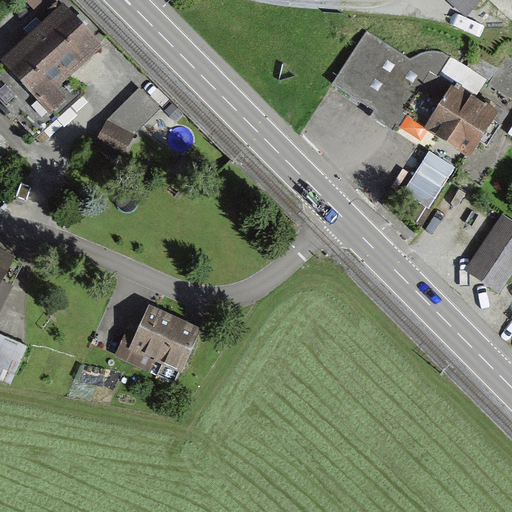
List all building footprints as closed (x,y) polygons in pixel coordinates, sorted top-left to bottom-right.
[(26,0),(25,2),(37,14),(51,0),(26,0)] [(445,0),(470,21),(488,0),(445,0)] [(104,51),(63,7),(0,65),(0,67),(52,123),(82,94),(71,82),(104,51)] [(410,61),(367,34),(334,86),(374,111),(369,118),(393,133),(397,127),(401,130),(409,116),(435,76),(437,78),(475,102),(488,82),(450,58),(450,57),(442,52),(431,52),(410,61)] [(511,59),(509,57),(490,88),(511,101),(511,59)] [(435,76),(409,116),(427,127),(424,132),(469,161),(498,116),(475,102),(437,78),(435,76)] [(140,90),(106,123),(134,136),(161,111),(140,90)] [(106,123),(93,150),(120,164),(134,136),(106,123)] [(429,154),(403,194),(429,210),(455,170),(429,154)] [(184,157),(173,172),(183,180),(194,166),(184,157)] [(511,278),(511,222),(503,217),(466,273),(501,296),(511,278)] [(0,315),(2,316),(26,266),(0,253),(0,315)] [(201,332),(150,311),(145,321),(135,317),(116,360),(156,377),(161,366),(183,376),(201,332)] [(29,351),(0,338),(0,381),(13,387),(29,351)]
